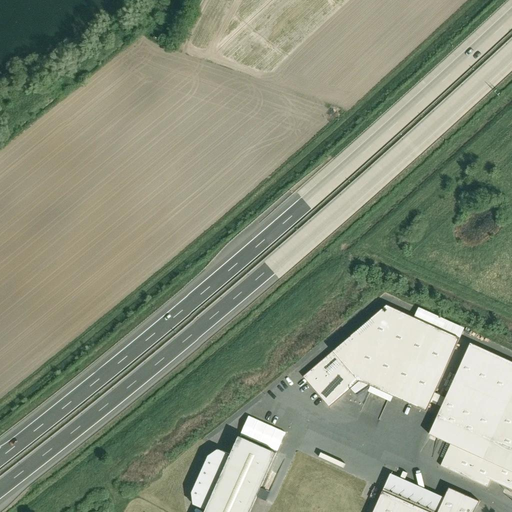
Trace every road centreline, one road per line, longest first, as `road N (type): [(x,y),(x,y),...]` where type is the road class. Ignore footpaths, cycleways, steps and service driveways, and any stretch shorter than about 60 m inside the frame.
road 1 (motorway): [(511,17),(233,267),(0,457)]
road 2 (motorway): [(0,488),(337,214),(511,51)]
